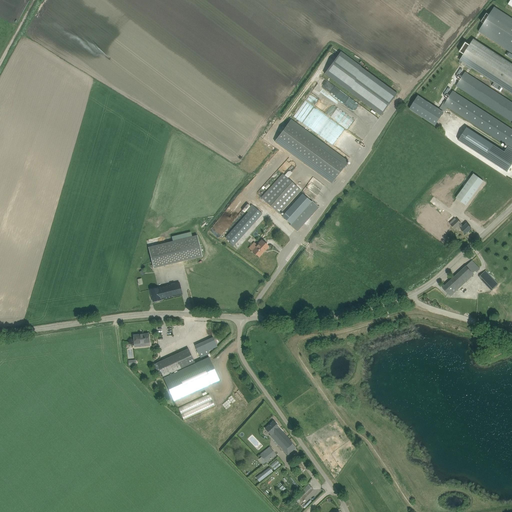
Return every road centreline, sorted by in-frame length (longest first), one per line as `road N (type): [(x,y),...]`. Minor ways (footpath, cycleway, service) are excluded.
road 1 (unclassified): [(243,317),(315,320),(404,298),(511,207)]
road 2 (unclassified): [(243,317),(137,314),(0,333)]
road 3 (unclassified): [(347,511),(245,363),(243,317)]
